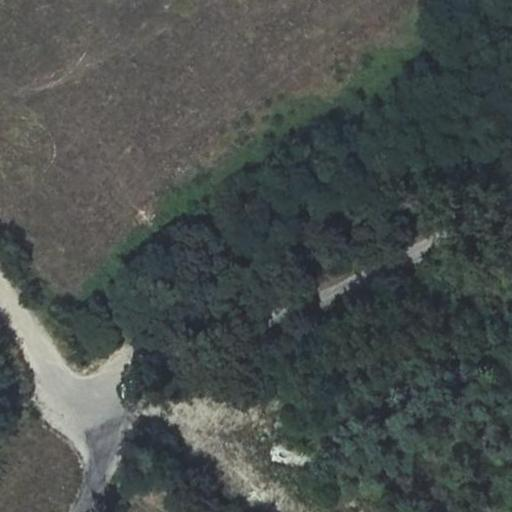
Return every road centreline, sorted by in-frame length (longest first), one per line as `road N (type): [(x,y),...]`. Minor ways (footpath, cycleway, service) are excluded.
road 1 (track): [(92,455),(152,360),(275,327),(511,227)]
road 2 (track): [(0,299),(92,455)]
